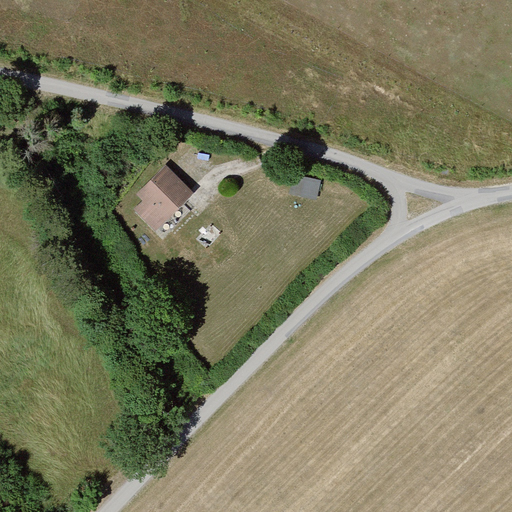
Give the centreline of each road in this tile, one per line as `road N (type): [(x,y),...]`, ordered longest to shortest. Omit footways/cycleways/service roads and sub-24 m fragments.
road 1 (residential): [(389,178),(327,154),(0,74)]
road 2 (residential): [(108,511),(321,295),(392,238)]
